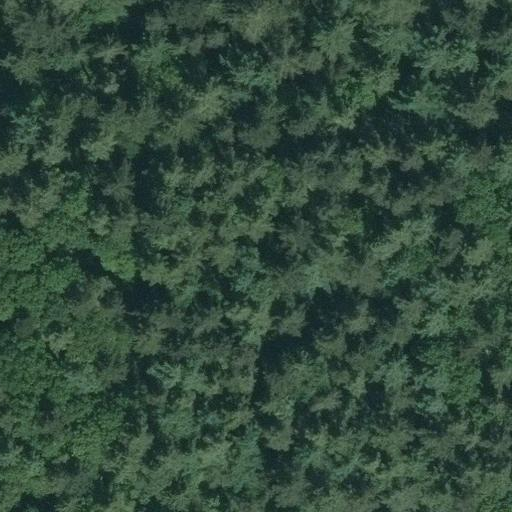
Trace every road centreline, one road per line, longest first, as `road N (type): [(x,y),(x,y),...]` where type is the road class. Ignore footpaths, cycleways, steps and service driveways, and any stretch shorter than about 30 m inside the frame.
road 1 (track): [(102,511),(169,0)]
road 2 (track): [(0,177),(511,113)]
